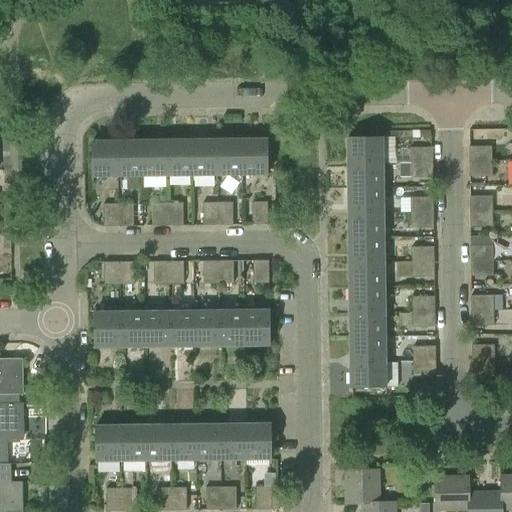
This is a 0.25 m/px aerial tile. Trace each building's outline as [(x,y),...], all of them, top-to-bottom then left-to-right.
[(347,139),(347,165),(383,164),(383,139),(347,139)] [(267,140),(242,141),(242,176),(268,176),(267,140)] [(143,142),(144,177),(168,177),(168,141),(143,142)] [(168,141),(168,177),(193,177),(192,141),(168,141)] [(192,141),(193,177),(218,176),(217,141),(192,141)] [(242,176),(242,141),(217,141),(218,176),(242,176)] [(93,177),(118,177),(117,142),(93,142),(93,177)] [(117,142),(118,177),(144,177),(143,142),(117,142)] [(470,148),(470,164),(494,163),(494,148),(470,148)] [(412,149),(412,164),(434,164),(433,149),(412,149)] [(494,178),(494,163),(470,164),(470,179),(494,178)] [(383,164),(347,165),(348,189),(383,189),(383,164)] [(434,179),(434,164),(412,164),(412,179),(434,179)] [(383,189),(348,189),(348,214),(384,214),(383,189)] [(412,198),(412,214),(434,213),(434,198),(412,198)] [(470,198),(471,213),(494,213),(494,198),(470,198)] [(183,204),(169,205),(169,227),(184,227),(183,204)] [(204,227),(219,227),(218,204),(204,204),(204,227)] [(233,204),(218,204),(219,227),(233,226),(233,204)] [(253,204),(253,226),(268,226),(268,204),(253,204)] [(104,228),(119,228),(119,205),(104,205),(104,228)] [(134,205),(119,205),(119,228),(135,227),(134,205)] [(154,227),(169,227),(169,205),(154,205),(154,227)] [(434,229),(434,213),(412,214),(413,229),(434,229)] [(494,228),(494,213),(471,213),(471,228),(494,228)] [(348,239),(384,238),(384,214),(348,214),(348,239)] [(349,264),(384,264),(384,238),(348,239),(349,264)] [(471,247),(471,262),(494,262),(494,247),(471,247)] [(413,248),(413,263),(434,263),(434,248),(413,248)] [(254,285),(269,285),(269,262),(254,262),(254,285)] [(494,277),(494,262),(471,262),(471,277),(494,277)] [(155,286),(170,286),(169,263),(155,263),(155,286)] [(184,263),(169,263),(170,286),(184,285),(184,263)] [(205,285),(220,285),(219,263),(205,263),(205,285)] [(234,263),(219,263),(220,285),(235,285),(234,263)] [(434,278),(434,263),(413,263),(413,278),(434,278)] [(106,286),(121,286),(120,264),(105,264),(106,286)] [(135,264),(120,264),(121,286),(136,286),(135,264)] [(349,288),(384,287),(384,264),(349,264),(349,288)] [(349,314),(385,313),(384,287),(349,288),(349,314)] [(471,297),(471,312),(494,312),(494,297),(471,297)] [(413,298),(413,313),(435,313),(435,298),(413,298)] [(219,348),(219,312),(194,313),(195,348),(219,348)] [(244,347),(244,312),(219,312),(219,348),(244,347)] [(269,312),(244,312),(244,347),(270,347),(269,312)] [(494,327),(494,312),(471,312),(471,328),(494,327)] [(95,349),(120,349),(120,313),(94,313),(95,349)] [(120,313),(120,349),(145,349),(145,313),(120,313)] [(145,313),(145,349),(170,348),(170,313),(145,313)] [(170,313),(170,348),(195,348),(194,313),(170,313)] [(350,338),(385,337),(385,313),(349,314),(350,338)] [(435,328),(435,313),(413,313),(413,328),(435,328)] [(350,363),(385,363),(385,337),(350,338),(350,363)] [(472,347),(472,362),(495,362),(495,347),(472,347)] [(413,348),(413,362),(435,362),(435,348),(413,348)] [(10,365),(8,362),(2,363),(0,362),(0,394),(1,395),(22,395),(21,368),(10,368),(10,365)] [(435,377),(435,362),(413,362),(414,377),(435,377)] [(495,376),(495,362),(472,362),(472,376),(495,376)] [(385,388),(385,363),(350,363),(350,388),(385,388)] [(0,394),(0,437),(22,438),(22,406),(1,406),(1,395),(0,394)] [(198,462),(198,426),(172,427),(172,463),(198,462)] [(198,426),(198,462),(223,462),(222,426),(198,426)] [(222,426),(223,462),(247,462),(247,426),(222,426)] [(271,426),(247,426),(247,462),(271,462),(271,426)] [(96,463),(124,463),(124,427),(96,427),(96,463)] [(148,463),(148,427),(124,427),(124,463),(148,463)] [(172,463),(172,427),(148,427),(148,463),(172,463)] [(345,506),(362,505),(379,505),(379,503),(379,471),(345,471),(345,506)] [(156,474),(156,489),(170,489),(170,474),(156,474)] [(511,476),(500,477),(500,493),(501,511),(502,511),(511,510),(511,476)] [(0,511),(22,511),(22,483),(10,483),(10,477),(0,477),(0,511)] [(469,511),(468,493),(469,493),(469,477),(435,478),(436,511),(469,511)] [(279,511),(278,487),(255,488),(256,511),(272,511),(279,511)] [(186,488),(170,489),(170,511),(186,511),(186,488)] [(206,511),(223,511),(223,488),(206,488),(206,511)] [(239,488),(223,488),(223,511),(239,511),(239,488)] [(106,511),(121,511),(121,489),(106,489),(106,511)] [(137,511),(137,489),(121,489),(121,511),(137,511)] [(154,511),(170,511),(170,489),(156,489),(154,489),(154,511)] [(468,493),(469,511),(468,511),(502,511),(501,511),(500,493),(469,493),(468,493)] [(379,503),(379,505),(362,505),(361,511),(395,511),(395,503),(379,503)]
